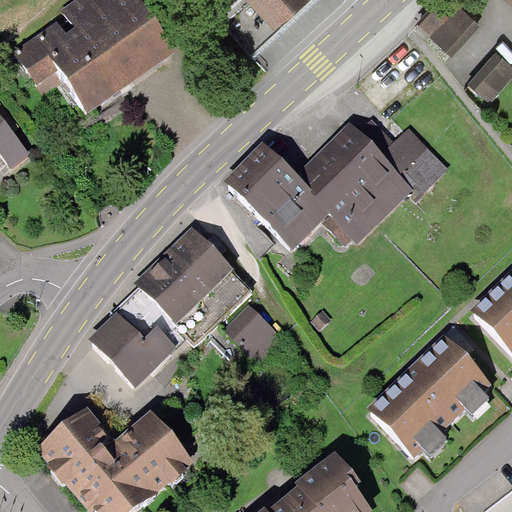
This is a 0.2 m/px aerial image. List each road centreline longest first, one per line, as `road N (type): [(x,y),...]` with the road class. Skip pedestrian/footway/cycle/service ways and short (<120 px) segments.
road 1 (secondary): [(386,7),(187,179),(83,302)]
road 2 (secondary): [(83,302),(0,429)]
